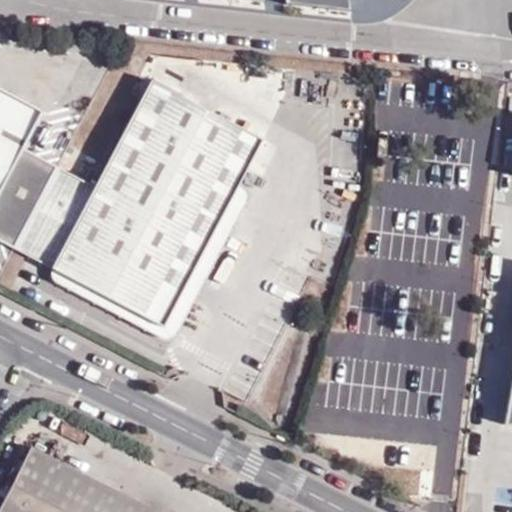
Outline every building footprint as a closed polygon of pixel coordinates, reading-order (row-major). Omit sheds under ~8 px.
[(287,0),(288,3),(350,10),(349,0),(287,0)] [(151,83),(95,188),(56,167),(13,249),(52,270),(160,327),(234,187),(259,140),(151,83)] [(13,249),(56,167),(25,150),(45,112),(0,87),(0,241),(4,244),(13,249)] [(246,192),(234,187),(160,327),(52,270),(54,279),(60,285),(162,339),(171,338),(179,329),(248,200),(246,192)] [(157,511),(31,448),(0,508),(0,511),(157,511)]
